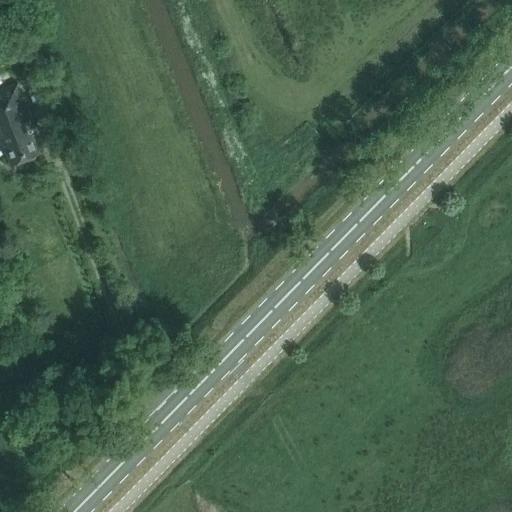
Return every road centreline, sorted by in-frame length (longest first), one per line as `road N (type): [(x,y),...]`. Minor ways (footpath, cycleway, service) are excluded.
road 1 (primary): [(74,511),(511,66)]
road 2 (track): [(203,0),(268,148),(303,144),(441,0)]
